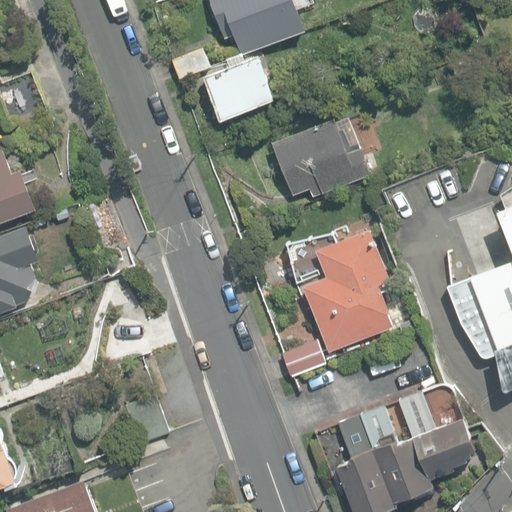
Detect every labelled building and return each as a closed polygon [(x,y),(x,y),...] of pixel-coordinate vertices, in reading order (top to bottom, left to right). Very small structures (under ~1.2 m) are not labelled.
[(317,22),(307,0),(221,0),(242,48),(317,22)] [(261,55),(190,80),(206,124),(276,99),(261,55)] [(359,142),(343,109),(283,126),(304,189),(319,183),(325,190),(387,167),(375,140),(359,142)] [(0,222),(38,208),(24,168),(14,171),(5,147),(0,148),(0,222)] [(511,202),(463,218),(450,251),(452,310),(490,361),(504,354),(511,388),(511,202)] [(0,234),(0,312),(19,305),(19,303),(28,300),(30,300),(40,277),(38,276),(32,262),(41,259),(28,224),(0,234)] [(395,291),(373,229),(316,247),(327,276),(301,286),(331,355),(396,330),(385,293),(395,291)] [(326,363),(319,341),(286,352),(292,375),(326,363)] [(315,431),(342,511),(375,511),(429,494),(424,479),(474,462),(461,422),(405,441),(393,405),(315,431)] [(0,485),(19,479),(0,429),(0,485)] [(99,511),(87,476),(7,502),(10,511),(99,511)]
